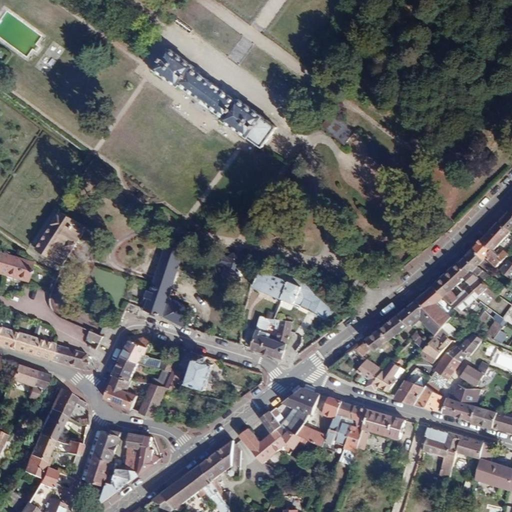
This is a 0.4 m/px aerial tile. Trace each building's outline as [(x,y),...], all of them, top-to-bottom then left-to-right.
[(237,101),(195,69),(195,67),(169,49),(154,70),(179,88),(180,88),(181,89),(182,88),(223,119),(223,120),(249,139),(250,138),(263,148),(277,128),(264,118),(264,117),(238,99),(237,101)] [(357,129),(333,111),(333,112),(321,127),(345,145),(348,141),(353,134),(357,129)] [(511,230),(511,207),(499,221),(511,230)] [(62,265),(86,227),(61,210),(60,210),(37,249),(62,265)] [(504,240),(510,233),(511,231),(511,230),(499,221),(482,239),(494,251),(504,240)] [(170,297),(187,242),(168,236),(145,310),(164,317),(188,328),(195,310),(170,297)] [(500,256),(494,251),(482,239),(474,248),(485,260),(487,258),(497,267),(502,261),(499,258),(500,256)] [(485,260),(474,248),(460,263),(470,273),(472,271),(499,295),(501,293),(505,288),(478,267),(482,264),(490,270),(493,266),(485,260)] [(502,261),(508,254),(505,251),(500,256),(499,258),(502,261)] [(252,266),(253,263),(245,261),(241,255),(233,253),(228,256),(220,254),(217,264),(226,267),(224,273),(238,277),(240,270),(250,273),(252,266)] [(29,262),(0,254),(0,274),(3,275),(25,281),(31,264),(31,263),(29,262)] [(511,279),(511,278),(511,262),(509,261),(501,271),(511,279)] [(499,295),(472,271),(470,273),(460,263),(446,275),(457,286),(465,279),(471,286),(463,292),(462,294),(471,305),(475,301),(485,292),(495,300),(497,298),(499,295)] [(283,299),(290,281),(262,270),(254,287),(283,300),(283,299)] [(471,305),(462,294),(458,298),(453,290),(457,286),(446,275),(434,286),(445,298),(458,311),(458,310),(461,311),(462,312),(471,305)] [(334,311),(312,291),(312,290),(305,282),(303,286),(290,281),(283,299),(295,304),(295,303),(317,313),(325,320),(334,311)] [(452,317),(439,303),(445,298),(434,286),(418,300),(443,327),(447,323),(452,317)] [(443,327),(418,300),(390,322),(400,333),(409,326),(410,327),(420,319),(436,336),(442,329),(443,327)] [(137,315),(140,308),(130,304),(127,311),(137,315)] [(485,324),(490,317),(485,313),(484,315),(482,318),(480,320),(485,324)] [(273,319),(262,316),(252,349),(282,359),(285,350),(291,335),(292,333),(293,322),(289,321),(281,320),(273,319)] [(506,321),(501,317),(498,321),(503,325),(506,321)] [(496,336),(506,343),(511,334),(511,322),(507,319),(506,321),(503,325),(503,326),(496,336)] [(496,336),(503,326),(496,321),(488,332),(495,337),(496,336)] [(400,333),(390,322),(388,323),(398,335),(400,333)] [(376,352),(398,335),(388,323),(365,341),(376,352)] [(436,359),(452,341),(446,335),(447,333),(452,333),(455,330),(447,323),(443,327),(442,329),(436,336),(428,344),(423,350),(419,354),(428,360),(433,363),(436,359)] [(85,354),(0,329),(0,346),(84,370),(88,357),(85,354)] [(99,344),(103,338),(99,335),(90,331),(87,338),(99,344)] [(495,337),(488,332),(487,331),(484,335),(493,340),(495,337)] [(421,336),(416,332),(411,337),(413,339),(416,341),(421,336)] [(471,356),(483,339),(474,334),(461,345),(458,347),(468,354),(471,356)] [(412,340),(423,350),(428,344),(421,336),(416,341),(413,339),(412,340)] [(146,355),(153,340),(143,337),(130,340),(122,357),(139,363),(145,366),(163,370),(174,372),(175,369),(177,364),(161,359),(160,362),(143,357),(144,354),(146,355)] [(468,354),(458,347),(449,353),(462,362),(468,354)] [(448,379),(462,362),(449,353),(444,360),(439,367),(436,372),(438,372),(446,378),(448,379)] [(200,361),(207,364),(209,357),(202,355),(200,361)] [(131,381),(139,363),(122,357),(113,374),(115,375),(131,381)] [(206,390),(214,366),(207,364),(200,361),(193,359),(185,384),(206,390)] [(375,383),(393,362),(388,359),(381,367),(368,359),(357,372),(362,376),(369,380),(366,387),(377,391),(379,386),(375,383)] [(387,395),(406,370),(393,362),(375,383),(379,386),(377,391),(387,395)] [(481,370),(486,373),(490,367),(484,364),(481,370)] [(478,386),(485,375),(477,370),(470,365),(462,377),(478,386)] [(48,385),(54,377),(17,366),(11,380),(32,388),(29,398),(36,400),(48,385)] [(492,379),(496,370),(495,369),(490,367),(486,373),(485,375),(492,379)] [(175,390),(182,373),(175,369),(174,372),(167,388),(175,390)] [(167,388),(174,372),(163,370),(159,379),(154,378),(151,384),(167,388)] [(438,372),(432,382),(440,388),(446,378),(438,372)] [(128,391),(132,381),(131,381),(115,375),(105,399),(131,410),(137,396),(128,391)] [(366,387),(369,380),(362,376),(357,384),(366,387)] [(416,404),(426,388),(406,381),(405,382),(396,398),(416,404)] [(430,381),(427,386),(426,388),(416,404),(438,411),(443,396),(439,393),(442,389),(440,388),(432,382),(430,381)] [(154,419),(167,388),(151,384),(139,413),(154,419)] [(476,407),(478,402),(481,390),(476,389),(458,385),(450,398),(448,398),(443,413),(472,422),(476,407)] [(313,415),(321,394),(303,388),(282,404),(287,405),(299,410),(287,428),(297,435),(305,425),(311,414),(313,415)] [(67,418),(76,402),(87,409),(86,404),(60,389),(50,409),(67,418)] [(335,419),(343,402),(329,397),(322,414),(335,419)] [(354,419),(355,405),(343,402),(335,419),(341,421),(343,416),(348,417),(354,419)] [(287,428),(299,410),(287,405),(274,415),(285,430),(287,428)] [(363,429),(369,410),(355,405),(354,419),(357,420),(356,428),(363,430),(363,429)] [(511,417),(476,407),(472,422),(511,433),(511,417)] [(62,428),(67,418),(50,409),(45,419),(62,428)] [(400,440),(405,420),(369,410),(363,429),(363,430),(361,435),(358,447),(365,449),(369,437),(371,431),(400,440)] [(285,430),(274,415),(272,412),(262,419),(272,433),(275,437),(285,430)] [(347,445),(353,427),(346,424),(348,417),(343,416),(341,421),(335,419),(328,435),(326,442),(334,445),(336,441),(347,445)] [(56,441),(62,428),(45,419),(39,433),(56,441)] [(328,435),(305,425),(297,435),(305,439),(308,440),(324,447),(326,442),(328,435)] [(358,447),(361,435),(363,430),(356,428),(353,427),(347,445),(345,449),(356,452),(358,447)] [(445,445),(449,433),(428,427),(425,437),(428,438),(423,451),(444,457),(448,446),(445,445)] [(295,449),(299,443),(304,446),(308,440),(305,439),(297,435),(287,428),(285,430),(275,437),(272,433),(261,442),(250,428),(240,436),(265,464),(281,450),(292,457),(297,450),(295,449)] [(97,449),(116,453),(122,432),(109,430),(108,433),(103,432),(97,449)] [(50,453),(52,448),(54,444),(56,441),(39,433),(23,471),(42,479),(46,468),(47,463),(48,458),(50,453)] [(483,449),(484,444),(484,442),(449,433),(445,445),(448,446),(444,457),(455,460),(457,453),(480,459),(482,454),(483,449)] [(131,456),(142,458),(146,436),(130,434),(127,447),(128,448),(127,455),(131,456)] [(139,475),(161,459),(154,454),(154,451),(151,450),(153,437),(146,436),(142,458),(140,472),(139,475)] [(233,466),(234,440),(201,465),(212,482),(215,486),(218,483),(215,479),(233,466)] [(65,453),(81,457),(84,445),(70,441),(68,445),(65,453)] [(475,480),(475,481),(510,492),(511,484),(511,468),(490,462),(494,446),(484,442),(484,444),(483,449),(482,454),(480,459),(479,467),(477,473),(475,480)] [(95,457),(112,463),(116,453),(97,449),(95,457)] [(352,465),(356,452),(345,449),(340,461),(352,465)] [(128,470),(140,472),(142,458),(131,456),(128,470)] [(109,483),(114,484),(119,469),(111,467),(111,465),(112,463),(95,457),(87,480),(108,487),(109,483)] [(449,479),(455,460),(444,457),(439,476),(449,479)] [(215,486),(212,482),(201,465),(154,501),(163,504),(161,507),(173,511),(175,509),(181,511),(183,508),(182,505),(204,488),(220,511),(229,511),(230,508),(215,486)] [(475,480),(477,473),(479,467),(473,465),(468,478),(475,480)] [(54,482),(57,472),(46,468),(42,479),(40,483),(51,488),(54,482)] [(108,487),(100,505),(139,475),(140,472),(128,470),(119,469),(114,484),(109,483),(108,487)] [(473,490),(475,481),(475,480),(468,478),(466,477),(463,488),(473,490)] [(62,511),(65,505),(50,499),(55,489),(56,490),(58,484),(54,482),(51,488),(40,483),(27,503),(39,511),(62,511)] [(230,508),(231,491),(224,493),(218,483),(215,486),(230,508)] [(20,511),(27,503),(10,491),(3,501),(19,511),(20,511)] [(39,511),(27,503),(20,511),(39,511)]
